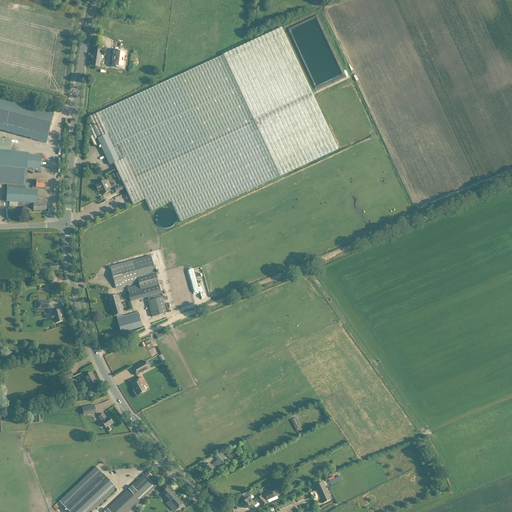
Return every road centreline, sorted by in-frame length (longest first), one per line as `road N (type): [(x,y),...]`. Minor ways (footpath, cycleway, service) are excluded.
road 1 (track): [(95,355),(511,179)]
road 2 (secondary): [(215,511),(147,438),(104,374),(76,301),(66,224)]
road 3 (secondary): [(66,224),(76,97),(95,0)]
